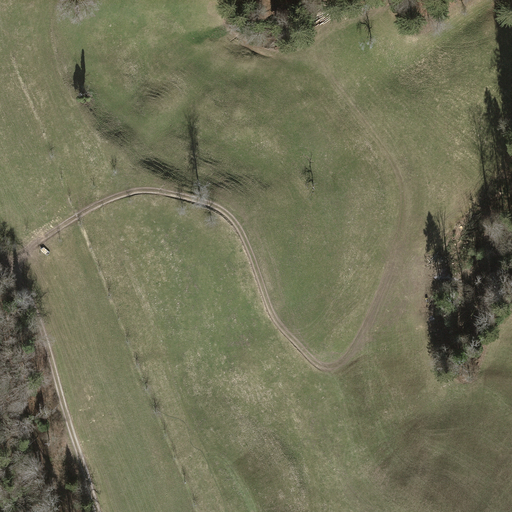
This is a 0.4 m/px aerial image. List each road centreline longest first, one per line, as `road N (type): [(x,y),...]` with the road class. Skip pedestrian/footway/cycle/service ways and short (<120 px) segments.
road 1 (track): [(96,511),(16,274),(18,257),(40,236),(120,194),(211,204),(244,236),(272,315),(310,358),(335,365),(383,281),(397,186),(385,157),(321,72)]
road 2 (track): [(67,511),(42,450),(0,401)]
